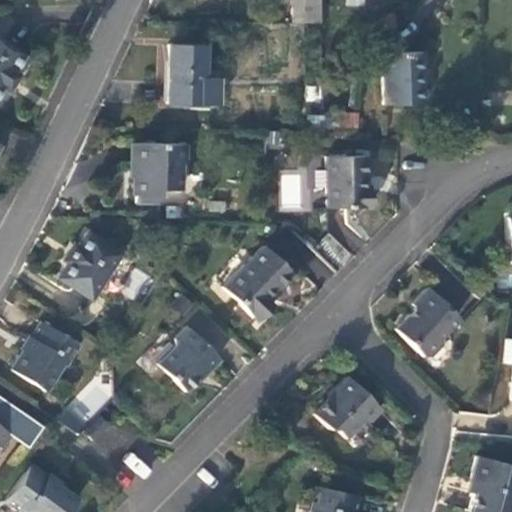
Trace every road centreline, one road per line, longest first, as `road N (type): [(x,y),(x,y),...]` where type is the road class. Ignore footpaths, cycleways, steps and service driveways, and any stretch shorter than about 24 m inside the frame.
road 1 (residential): [(0,261),(126,0)]
road 2 (residential): [(138,511),(331,316)]
road 3 (residential): [(331,316),(438,414),(418,511)]
road 4 (residential): [(331,316),(477,177),(511,165)]
